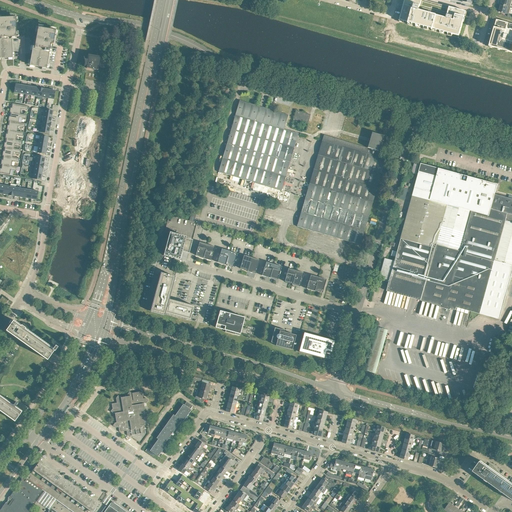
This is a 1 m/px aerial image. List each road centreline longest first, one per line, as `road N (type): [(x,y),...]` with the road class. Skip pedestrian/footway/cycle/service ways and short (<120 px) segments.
road 1 (tertiary): [(413,117),(242,70),(143,26),(82,17)]
road 2 (tertiary): [(103,322),(168,0)]
road 3 (tertiary): [(162,0),(89,318)]
road 4 (tertiary): [(98,335),(333,398)]
road 5 (tertiary): [(335,391),(103,322)]
road 6 (tertiary): [(357,313),(413,117)]
road 7 (tertiary): [(333,398),(511,448)]
road 8 (tertiary): [(511,438),(335,391)]
road 9 (unclassified): [(357,313),(188,263)]
road 10 (residential): [(46,215),(69,80)]
road 11 (tertiary): [(37,440),(98,335)]
